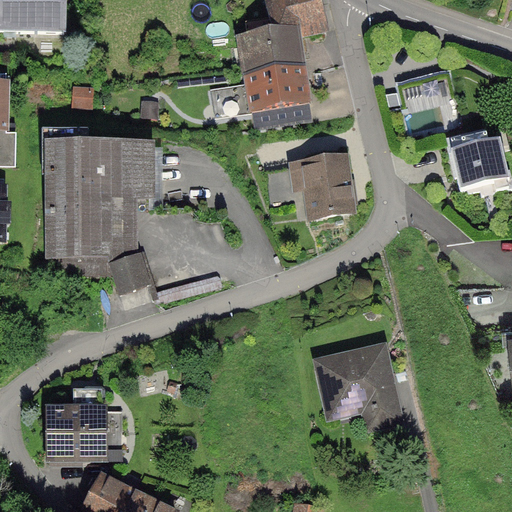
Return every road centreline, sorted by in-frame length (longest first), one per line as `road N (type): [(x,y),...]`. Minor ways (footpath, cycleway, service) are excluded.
road 1 (residential): [(359,0),(348,23),(385,174),(383,228),(326,271),(94,349),(21,391),(10,437),(62,511)]
road 2 (residential): [(511,54),(372,0)]
